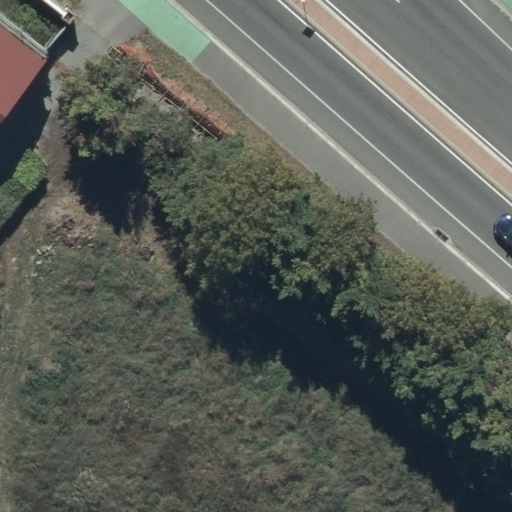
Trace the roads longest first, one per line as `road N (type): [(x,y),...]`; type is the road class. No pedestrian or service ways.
road 1 (secondary): [(511,238),(239,0)]
road 2 (secondary): [(396,0),(511,102)]
